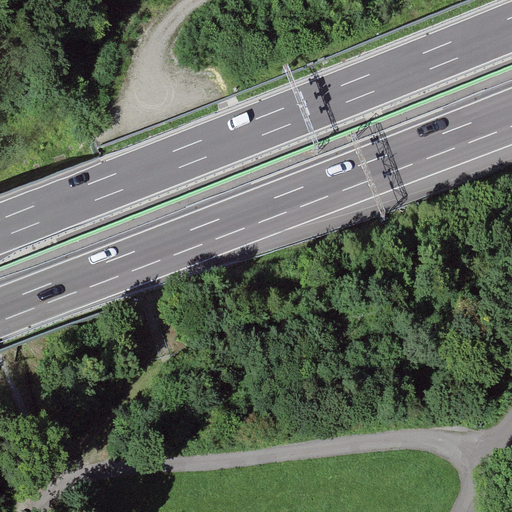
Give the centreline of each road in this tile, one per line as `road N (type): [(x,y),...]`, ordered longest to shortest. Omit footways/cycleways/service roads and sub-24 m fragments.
road 1 (motorway): [(511,28),(0,230)]
road 2 (unclassified): [(494,458),(430,439),(78,476),(34,511)]
road 3 (motorway): [(0,313),(410,156)]
road 4 (track): [(206,0),(175,23),(147,66),(137,110)]
